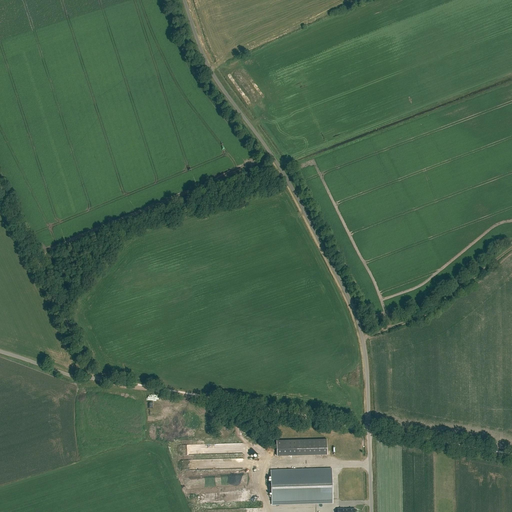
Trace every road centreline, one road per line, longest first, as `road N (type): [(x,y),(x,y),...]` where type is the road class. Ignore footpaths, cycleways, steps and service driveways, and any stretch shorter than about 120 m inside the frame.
road 1 (unclassified): [(371,511),(367,373),(355,313),(278,166),(216,82),(184,0)]
road 2 (track): [(113,382),(511,457)]
road 3 (track): [(0,185),(91,377)]
road 4 (track): [(361,335),(427,313),(511,247)]
road 5 (track): [(209,69),(354,0)]
